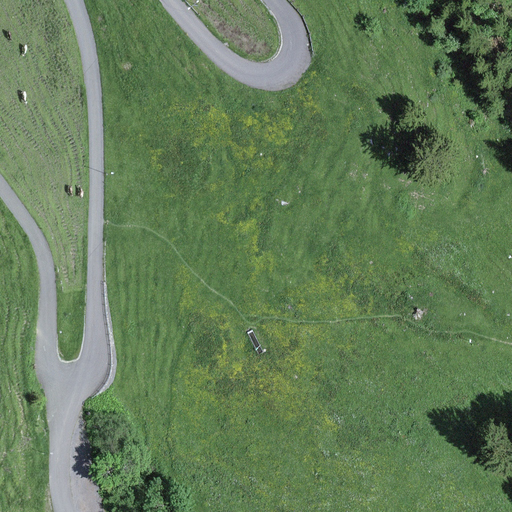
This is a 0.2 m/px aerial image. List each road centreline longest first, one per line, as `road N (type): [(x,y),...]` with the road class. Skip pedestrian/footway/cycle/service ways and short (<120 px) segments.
road 1 (unclassified): [(0,183),(42,252),(51,370),(69,383),(94,367),(94,66),(76,0)]
road 2 (unclassified): [(171,0),(246,71),(269,73),(295,55),(295,38),(272,0)]
road 3 (track): [(70,511),(58,458),(69,383)]
